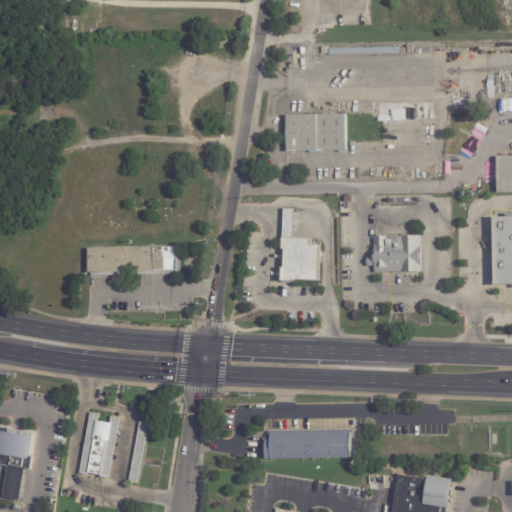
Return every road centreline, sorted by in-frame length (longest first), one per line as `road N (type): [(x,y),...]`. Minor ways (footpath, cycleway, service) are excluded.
road 1 (residential): [(256,0),(205,346)]
road 2 (primary): [(203,372),(511,384)]
road 3 (primary): [(205,346),(0,320)]
road 4 (primary): [(511,357),(322,350)]
road 5 (residential): [(188,511),(203,372)]
road 6 (primary): [(77,363),(203,372)]
